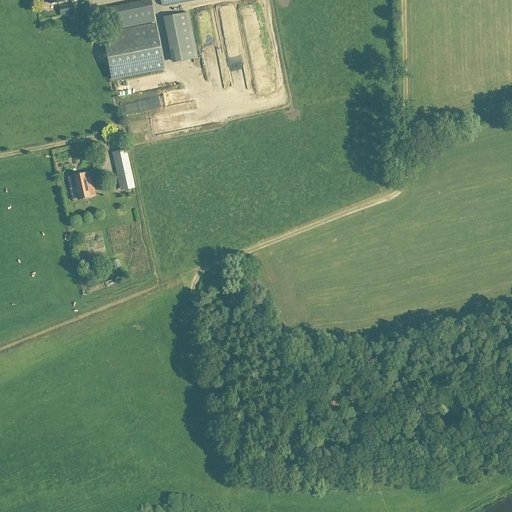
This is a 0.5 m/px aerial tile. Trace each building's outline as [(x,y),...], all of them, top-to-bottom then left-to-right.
[(108,30),(154,21),(150,1),(104,10),(108,30)] [(73,3),(59,7),(61,15),(75,12),(73,3)] [(197,58),(188,13),(163,17),(172,63),(197,58)] [(155,27),(103,37),(111,79),(164,69),(155,27)] [(127,160),(115,162),(122,192),(134,189),(127,160)] [(90,172),(74,176),(69,177),(74,201),(79,200),(79,201),(95,197),(90,172)] [(122,214),(131,213),(130,206),(121,207),(122,214)] [(357,433),(359,443),(372,441),(371,431),(357,433)] [(292,436),(291,446),(305,448),(306,438),(292,436)]
